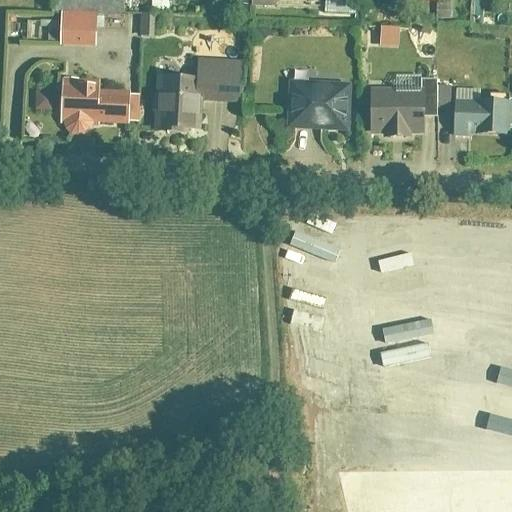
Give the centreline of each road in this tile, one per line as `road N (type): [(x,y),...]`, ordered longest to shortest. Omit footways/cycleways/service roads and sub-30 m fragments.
road 1 (residential): [(511,190),(0,160)]
road 2 (track): [(269,178),(281,477)]
